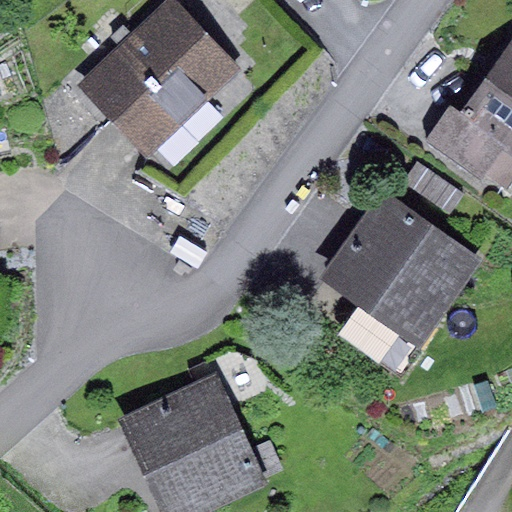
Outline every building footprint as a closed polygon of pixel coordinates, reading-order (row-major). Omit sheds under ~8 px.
[(175,0),(167,0),(78,85),(147,156),(240,67),(175,0)] [(112,12),(100,23),(112,35),(124,24),(112,12)] [(511,41),(462,116),(451,109),(431,139),(508,190),(511,183),(511,41)] [(181,160),(171,176),(182,183),(192,167),(181,160)] [(465,193),(418,163),(400,191),(446,221),(465,193)] [(482,259),(383,190),(323,277),(422,346),(482,259)] [(219,373),(122,417),(164,511),(195,511),(268,480),(219,373)]
